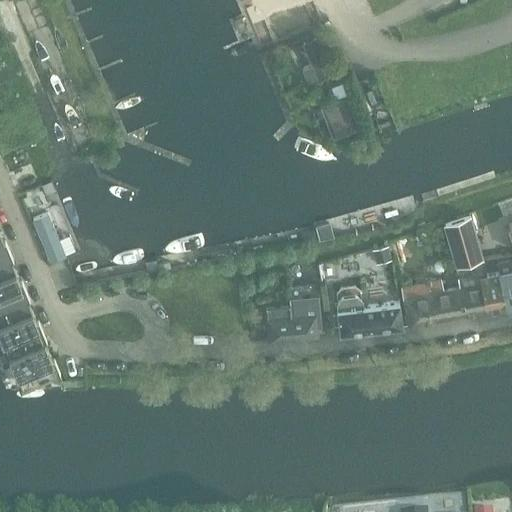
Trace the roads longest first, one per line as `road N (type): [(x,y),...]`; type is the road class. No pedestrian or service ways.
road 1 (unclassified): [(511,317),(300,349),(153,354)]
road 2 (unclassified): [(55,319),(0,181)]
road 3 (unclassified): [(153,354),(152,318),(140,304),(115,302),(55,319)]
